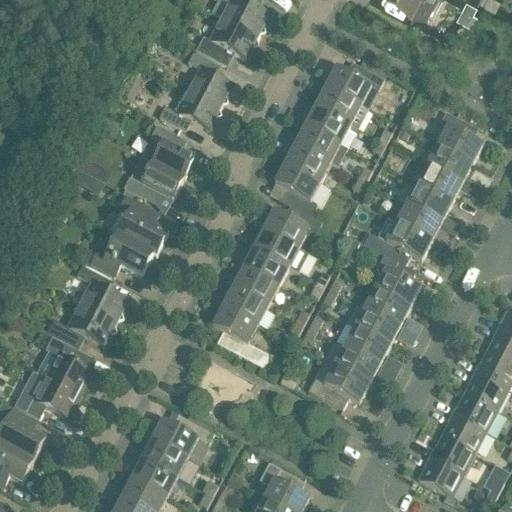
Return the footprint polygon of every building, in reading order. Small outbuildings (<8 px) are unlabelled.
[(253,13),(259,0),(228,0),(234,3),(222,25),(258,44),(270,22),(253,13)] [(402,0),(433,16),(441,0),(402,0)] [(488,0),(485,6),(496,11),(502,0),(501,0),(488,0)] [(477,6),(467,1),(463,8),(473,14),(477,6)] [(463,8),(460,15),(457,20),(473,28),(479,17),(473,14),(463,8)] [(210,47),(204,44),(197,57),(222,70),(229,57),(247,66),(258,44),(222,25),(210,47)] [(188,70),(200,77),(189,99),(220,115),(232,93),(210,82),(215,72),(193,60),(188,70)] [(348,78),(337,72),(327,92),(369,114),(379,96),(385,84),(354,67),(348,78)] [(316,112),(351,130),(351,131),(358,135),(369,114),(327,92),(316,112)] [(160,124),(182,135),(187,125),(209,137),(220,115),(189,99),(178,120),(165,113),(160,124)] [(307,130),(342,149),(341,150),(348,154),(356,139),(349,135),(351,131),(351,130),(316,112),(307,130)] [(442,128),(448,132),(438,151),(474,170),(484,150),(473,145),(479,134),(447,117),(442,128)] [(342,149),(307,130),(296,149),(331,168),(341,150),(342,149)] [(141,163),(140,163),(183,186),(194,165),(172,154),(177,143),(157,132),(151,143),(141,163)] [(392,138),(386,134),(380,145),(386,149),(392,138)] [(386,149),(380,145),(374,156),(381,160),(386,149)] [(286,169),(321,188),(331,168),(296,149),(286,169)] [(427,170),(464,189),(460,196),(468,200),(474,188),(466,183),(474,170),(438,151),(427,170)] [(124,195),(144,206),(150,195),(172,207),(183,186),(140,163),(139,167),(136,169),(133,176),(132,179),(130,184),(124,195)] [(287,194),(281,205),(292,211),(313,221),(318,210),(311,206),(321,188),(286,169),(276,188),(287,194)] [(464,189),(427,170),(417,189),(454,208),(460,196),(464,189)] [(372,176),(365,172),(360,183),(367,186),(372,176)] [(367,186),(360,183),(354,193),(361,197),(367,186)] [(482,192),(474,188),(468,200),(475,204),(482,192)] [(408,208),(444,227),(440,233),(448,237),(454,226),(446,222),(454,208),(417,189),(408,208)] [(128,220),(117,241),(153,261),(157,262),(168,239),(149,229),(154,220),(126,205),(120,215),(128,220)] [(397,227),(389,223),(433,246),(440,233),(444,227),(408,208),(397,227)] [(286,222),(276,216),(265,236),(300,254),(310,235),(317,238),(323,226),(313,221),(292,211),(286,222)] [(365,249),(374,254),(385,260),(406,272),(412,261),(423,267),(433,246),(389,223),(379,242),(371,238),(365,249)] [(462,230),(454,226),(448,237),(456,241),(462,230)] [(255,255),(290,273),(300,254),(265,236),(255,255)] [(92,270),(115,282),(120,272),(141,283),(153,261),(117,241),(105,264),(97,259),(92,270)] [(245,273),(280,292),(290,273),(255,255),(245,273)] [(379,272),(386,276),(376,295),(411,314),(421,294),(411,288),(417,277),(406,272),(385,260),(379,272)] [(78,283),(91,290),(80,312),(116,331),(128,309),(103,296),(108,287),(83,273),(78,283)] [(235,293),(270,311),(280,292),(245,273),(235,293)] [(330,281),(323,277),(317,288),(324,292),(330,281)] [(342,288),(335,284),(330,295),(337,299),(342,288)] [(324,292),(317,288),(311,299),(318,303),(324,292)] [(225,311),(260,330),(270,311),(235,293),(225,311)] [(324,306),(331,310),(337,299),(330,295),(324,306)] [(411,314),(376,295),(366,314),(401,333),(411,314)] [(214,333),(225,338),(219,349),(263,373),(270,360),(250,349),(260,330),(225,311),(214,333)] [(47,341),(53,344),(63,349),(73,354),(80,341),(105,354),(116,331),(80,312),(68,333),(54,326),(47,341)] [(511,314),(510,313),(498,336),(511,343),(511,314)] [(401,333),(366,314),(356,333),(391,351),(401,333)] [(310,319),(303,315),(297,326),(304,329),(310,319)] [(322,326),(315,322),(310,332),(317,336),(322,326)] [(304,329),(297,326),(291,337),(298,340),(304,329)] [(304,344),(311,348),(317,336),(310,332),(304,344)] [(391,351),(356,333),(346,352),(381,370),(391,351)] [(511,343),(498,336),(487,357),(511,370),(511,343)] [(45,357),(49,359),(38,380),(79,401),(91,378),(67,366),(73,354),(63,349),(53,344),(45,357)] [(381,370),(346,352),(336,370),(371,389),(381,370)] [(511,387),(511,370),(487,357),(476,378),(508,395),(511,387)] [(309,397),(325,405),(344,415),(350,404),(361,410),(371,389),(336,370),(336,371),(326,365),(309,397)] [(508,395),(476,378),(464,400),(497,417),(508,395)] [(16,414),(26,419),(32,406),(67,425),(79,401),(38,380),(37,381),(47,386),(41,398),(28,391),(16,414)] [(284,380),(280,388),(292,395),(296,386),(284,380)] [(497,417),(464,400),(453,420),(486,437),(497,417)] [(0,414),(0,422),(7,426),(0,439),(0,449),(34,468),(45,447),(21,434),(26,423),(2,411),(0,414)] [(175,432),(164,426),(153,445),(188,464),(198,445),(206,449),(212,437),(181,420),(175,432)] [(486,437),(453,420),(442,442),(474,459),(486,437)] [(474,459),(442,442),(431,463),(463,480),(474,459)] [(188,464),(153,445),(143,464),(178,483),(188,464)] [(0,482),(1,480),(22,491),(34,468),(0,449),(0,482)] [(259,457),(257,460),(268,466),(270,462),(259,457)] [(419,484),(451,502),(463,480),(431,463),(419,484)] [(133,483),(168,502),(178,483),(143,464),(133,483)] [(260,486),(271,492),(265,504),(279,511),(305,511),(310,504),(300,498),(306,487),(281,474),(284,470),(272,464),(260,486)] [(123,502),(141,511),(162,511),(168,502),(133,483),(123,502)] [(504,488),(496,484),(491,495),(498,499),(504,488)] [(219,491),(212,487),(206,498),(213,501),(219,491)] [(232,498),(225,494),(219,505),(226,508),(232,498)] [(498,499),(491,495),(485,506),(493,510),(498,499)] [(206,511),(213,501),(206,498),(200,509),(206,511)] [(141,511),(123,502),(117,511),(141,511)]
